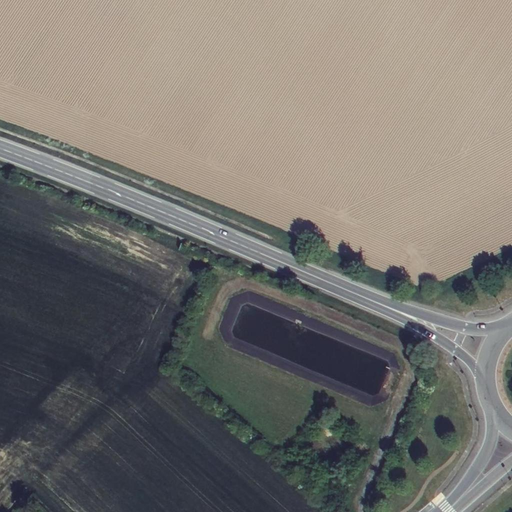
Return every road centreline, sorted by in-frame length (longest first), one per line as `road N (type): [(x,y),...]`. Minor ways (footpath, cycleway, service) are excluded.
road 1 (primary): [(0,148),(370,300)]
road 2 (primary): [(511,323),(460,326),(370,300)]
road 3 (primary): [(370,300),(453,348),(485,383)]
